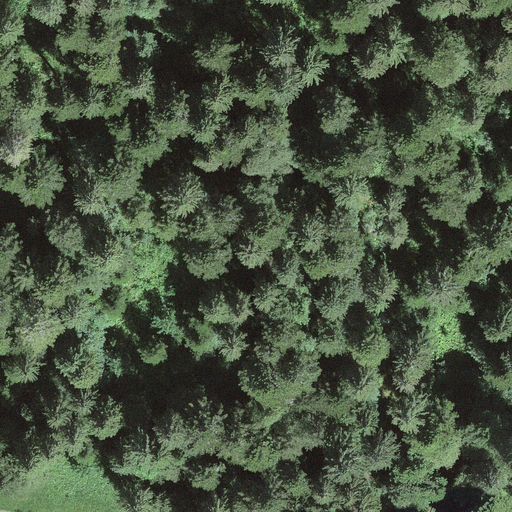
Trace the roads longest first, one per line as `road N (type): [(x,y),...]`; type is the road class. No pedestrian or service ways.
road 1 (track): [(188,511),(382,498),(511,470)]
road 2 (track): [(0,504),(155,511)]
